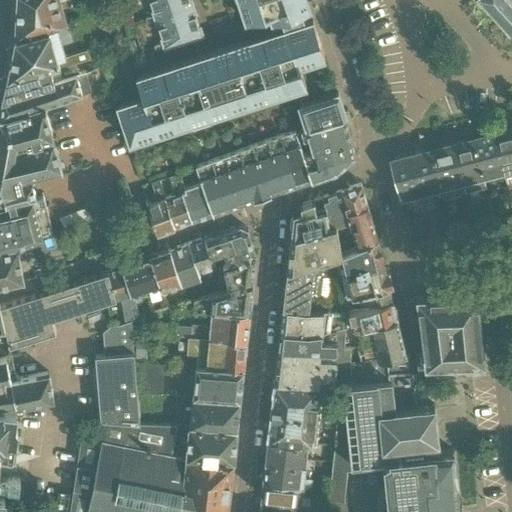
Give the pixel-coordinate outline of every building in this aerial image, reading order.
[(15,38),(15,39),(56,26),(67,22),(64,14),(60,0),(17,0),(16,19),(15,38)] [(122,0),(133,32),(136,31),(144,55),(141,56),(146,74),(136,77),(143,96),(118,105),(130,141),(306,84),(299,64),(324,56),(312,20),(305,22),(301,12),(309,9),(305,0),(122,0)] [(511,0),(480,0),(505,28),(511,36),(511,0)] [(15,39),(7,78),(30,70),(50,64),(50,61),(65,56),(56,26),(15,39)] [(0,99),(2,100),(2,96),(3,97),(85,71),(62,77),(60,68),(76,63),(75,62),(90,57),(87,49),(65,56),(50,61),(50,64),(30,70),(7,78),(6,81),(0,80),(0,99)] [(0,117),(45,104),(90,89),(85,71),(3,97),(2,96),(2,100),(0,99),(0,117)] [(299,104),(306,127),(345,116),(337,92),(311,100),(299,104)] [(0,181),(22,180),(62,168),(44,107),(46,106),(45,104),(0,117),(0,181)] [(308,137),(312,150),(349,138),(347,125),(345,116),(306,127),(301,129),(303,138),(308,137)] [(504,170),(503,170),(506,182),(511,180),(511,126),(494,132),(504,170)] [(293,130),(280,134),(298,184),(312,179),(312,178),(304,152),(295,128),(293,129),(293,130)] [(484,176),(503,170),(504,170),(494,132),(473,137),(484,176)] [(280,134),(266,139),(284,188),(298,184),(280,134)] [(463,181),(484,176),(473,137),(452,142),(463,181)] [(312,150),(304,152),(312,178),(332,171),(333,172),(335,170),(351,156),(351,157),(353,155),(349,138),(312,150)] [(266,139),(253,144),(270,194),(271,194),(270,193),(284,188),(266,139)] [(463,181),(452,142),(431,148),(441,187),(444,196),(465,191),(463,181)] [(253,144),(239,149),(256,199),(270,194),(253,144)] [(441,187),(431,148),(411,153),(421,192),(441,187)] [(239,149),(225,154),(241,203),(254,199),(256,199),(239,149)] [(399,198),(421,192),(411,153),(389,159),(389,160),(388,160),(389,161),(399,198)] [(225,154),(210,160),(227,208),(241,203),(225,154)] [(210,160),(194,165),(212,213),(227,208),(210,160)] [(185,185),(179,172),(174,174),(192,220),(212,213),(194,165),(189,167),(194,182),(185,185)] [(175,193),(165,196),(177,226),(192,220),(174,174),(169,176),(175,193)] [(177,226),(165,196),(159,179),(150,182),(156,200),(147,204),(152,219),(156,233),(177,226)] [(0,206),(37,197),(33,182),(23,185),(22,180),(0,181),(0,206)] [(347,212),(367,204),(360,182),(340,190),(347,212)] [(325,206),(329,226),(336,255),(342,253),(345,251),(339,224),(349,222),(347,212),(340,190),(322,196),(326,206),(325,206)] [(0,249),(21,245),(55,233),(44,195),(37,197),(0,206),(0,249)] [(301,210),(292,212),(292,214),(290,216),(289,222),(291,224),(290,238),(329,226),(325,206),(326,206),(322,196),(299,204),(301,210)] [(356,244),(376,239),(367,204),(347,212),(349,222),(356,244)] [(440,212),(427,215),(433,234),(454,233),(452,225),(443,226),(440,212)] [(433,234),(427,215),(406,221),(410,235),(433,234)] [(223,249),(227,260),(254,252),(247,228),(240,224),(206,236),(212,253),(223,249)] [(472,225),(473,232),(487,231),(486,224),(472,225)] [(465,225),(452,225),(454,233),(473,232),(472,225),(465,225)] [(290,238),(287,270),(336,255),(329,226),(290,238)] [(216,265),(212,253),(206,236),(188,242),(199,271),(216,265)] [(437,239),(437,240),(437,250),(458,249),(458,238),(437,239)] [(342,253),(346,273),(383,263),(376,239),(356,244),(345,251),(342,253)] [(200,276),(199,271),(188,242),(169,249),(181,283),(200,276)] [(0,285),(23,280),(19,249),(22,248),(21,245),(0,249),(0,285)] [(168,287),(181,283),(169,249),(150,255),(161,289),(162,294),(163,294),(163,293),(170,291),(168,287)] [(252,278),(254,252),(227,260),(218,263),(220,274),(217,277),(217,281),(217,284),(218,289),(228,286),(252,278)] [(145,295),(161,289),(150,255),(134,261),(145,295)] [(287,270),(284,288),(311,291),(311,289),(339,291),(336,255),(287,270)] [(133,299),(145,295),(134,261),(122,265),(121,265),(133,299)] [(351,294),(367,291),(389,286),(388,284),(391,283),(389,272),(385,272),(383,263),(346,273),(351,294)] [(121,297),(126,320),(129,319),(139,316),(133,299),(121,265),(107,270),(108,273),(116,298),(121,297)] [(116,298),(108,273),(107,270),(1,305),(0,305),(0,307),(7,339),(8,346),(56,331),(52,319),(116,298)] [(193,310),(211,310),(249,312),(251,286),(252,278),(228,286),(218,289),(213,291),(193,297),(193,310)] [(360,301),(361,306),(365,306),(392,301),(389,286),(367,291),(369,299),(360,301)] [(282,307),(309,309),(327,308),(340,307),(339,291),(311,289),(311,291),(284,288),(283,305),(282,305),(282,307)] [(425,362),(468,362),(482,361),(478,324),(475,294),(417,295),(425,362)] [(352,329),(358,328),(396,318),(396,316),(397,314),(395,306),(393,305),(392,301),(365,306),(361,306),(361,308),(348,311),(352,329)] [(282,307),(280,330),(306,332),(333,328),(333,322),(326,322),(327,308),(309,309),(282,307)] [(174,336),(189,337),(246,341),(246,338),(249,312),(211,310),(210,325),(192,324),(192,326),(175,325),(174,336)] [(358,328),(362,344),(400,335),(396,318),(358,328)] [(95,354),(99,408),(100,421),(139,422),(137,390),(134,361),(134,351),(133,351),(131,320),(121,324),(110,325),(102,331),(104,354),(95,354)] [(278,347),(340,349),(344,349),(345,326),(333,328),(306,332),(280,330),(278,347)] [(375,350),(377,358),(377,359),(405,352),(400,335),(362,344),(357,345),(359,355),(375,350)] [(136,358),(147,359),(147,338),(136,337),(136,358)] [(206,364),(205,367),(242,370),(246,341),(189,337),(187,353),(207,355),(206,364)] [(344,349),(340,349),(278,347),(276,365),(335,365),(361,362),(359,355),(357,345),(344,349)] [(468,362),(425,362),(421,362),(411,362),(407,362),(405,352),(377,359),(377,358),(361,362),(362,365),(366,380),(388,379),(387,372),(412,371),(412,372),(468,370),(468,362)] [(0,409),(16,411),(16,410),(15,402),(22,401),(23,405),(54,399),(48,372),(19,377),(16,374),(15,375),(10,355),(5,356),(0,357),(0,409)] [(164,363),(134,361),(137,390),(162,393),(164,363)] [(318,382),(341,381),(366,380),(362,365),(361,362),(335,365),(276,365),(274,381),(318,382)] [(195,370),(192,395),(240,399),(240,397),(240,395),(240,390),(241,390),(241,388),(242,370),(205,367),(191,366),(191,370),(195,370)] [(460,511),(461,511),(462,511),(461,508),(458,508),(455,481),(455,478),(456,478),(455,475),(453,455),(453,452),(452,452),(452,449),(437,451),(436,440),(437,439),(437,437),(436,437),(436,436),(435,423),(435,421),(434,421),(433,408),(433,407),(434,406),(433,404),(431,404),(431,405),(419,406),(415,406),(412,372),(412,371),(387,372),(388,379),(366,380),(341,381),(338,415),(336,429),(328,499),(343,501),(346,472),(346,470),(353,469),(352,461),(384,458),(387,487),(378,488),(380,511),(460,511)] [(315,413),(318,382),(274,381),(273,381),(272,392),(271,408),(315,413)] [(192,395),(189,424),(236,428),(237,418),(240,399),(192,395)] [(312,442),(315,413),(271,408),(268,426),(267,437),(307,442),(312,442)] [(0,503),(3,504),(4,495),(0,494),(0,480),(19,483),(20,472),(0,470),(0,456),(12,458),(16,427),(14,424),(16,411),(0,409),(0,503)] [(317,427),(336,429),(338,415),(318,414),(317,427)] [(67,511),(227,511),(230,487),(233,460),(185,456),(171,453),(177,423),(159,423),(139,422),(100,421),(96,438),(80,435),(67,511)] [(189,424),(185,456),(233,460),(236,428),(189,424)] [(306,454),(307,442),(267,437),(265,459),(305,463),(313,464),(314,455),(306,454)] [(304,474),(305,463),(265,459),(263,478),(303,482),(311,483),(311,475),(304,474)] [(303,482),(263,478),(260,495),(308,501),(309,493),(302,493),(303,482)] [(0,511),(26,511),(27,508),(3,504),(0,503),(0,511)]
